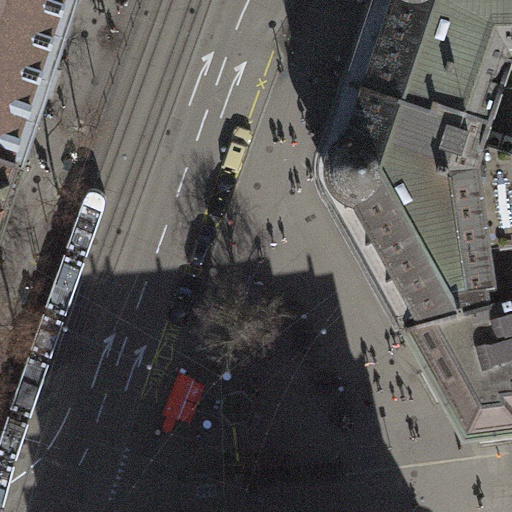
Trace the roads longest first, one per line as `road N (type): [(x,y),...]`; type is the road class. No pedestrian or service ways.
road 1 (tertiary): [(59,498),(86,454),(252,0)]
road 2 (residential): [(511,493),(231,511)]
